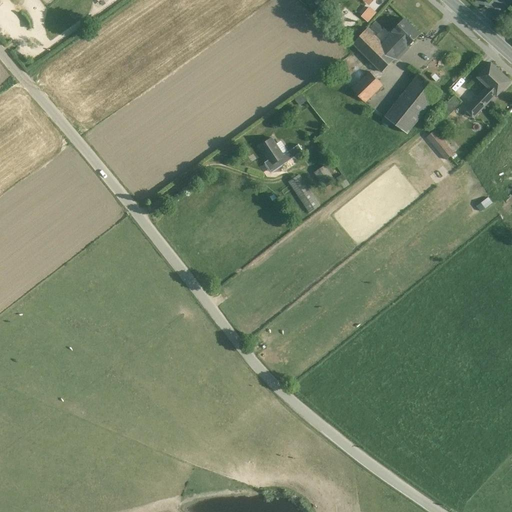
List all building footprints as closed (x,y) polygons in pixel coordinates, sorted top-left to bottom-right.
[(369,7),(361,16),(368,22),(376,13),(369,7)] [(420,34),(405,19),(392,31),(397,36),(408,46),(408,47),(420,34)] [(386,32),(375,20),(367,28),(379,39),(386,32)] [(379,39),(367,28),(353,44),(381,72),(397,57),(386,47),(383,44),(379,39)] [(397,36),(392,31),(388,36),(389,38),(383,44),(386,47),(397,36)] [(408,46),(397,36),(386,47),(397,57),(408,46)] [(510,82),(491,63),(478,77),(487,86),(496,94),(497,96),(510,82)] [(370,70),(352,88),(367,102),(384,84),(370,70)] [(429,107),(443,89),(419,72),(406,89),(385,115),(408,133),(429,107)] [(496,94),(487,86),(473,101),(482,109),(496,94)] [(296,99),(296,101),(301,107),(307,101),(302,94),(296,99)] [(454,95),(447,103),(446,101),(441,106),(450,115),(462,102),(454,95)] [(482,109),(473,101),(466,109),(475,117),(482,109)] [(426,137),(446,160),(454,153),(435,130),(426,137)] [(272,138),(260,146),(270,159),(265,163),(271,173),(302,151),(298,145),(288,152),(283,155),(276,144),(272,138)] [(325,165),(314,172),(325,188),(336,180),(325,165)] [(342,173),(337,178),(344,188),(350,184),(342,173)] [(299,174),(288,182),(310,212),(320,205),(299,174)] [(488,198),(478,205),(481,211),(492,203),(488,198)]
